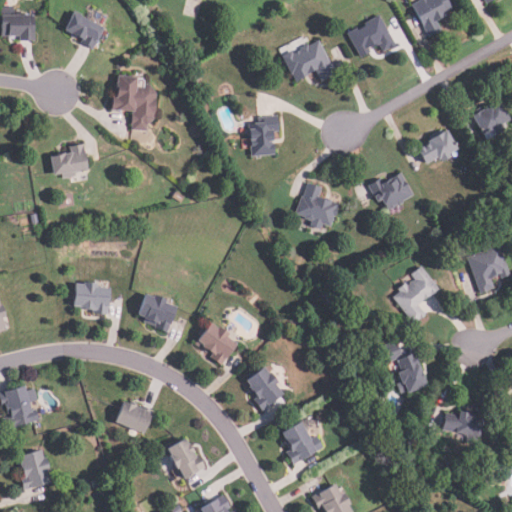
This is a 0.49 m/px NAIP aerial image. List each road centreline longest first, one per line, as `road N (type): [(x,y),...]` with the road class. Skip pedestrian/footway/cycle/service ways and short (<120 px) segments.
road 1 (residential): [(0,362),(61,350),(123,355),(184,380),(243,450),(277,511)]
road 2 (residential): [(511,40),(338,140)]
